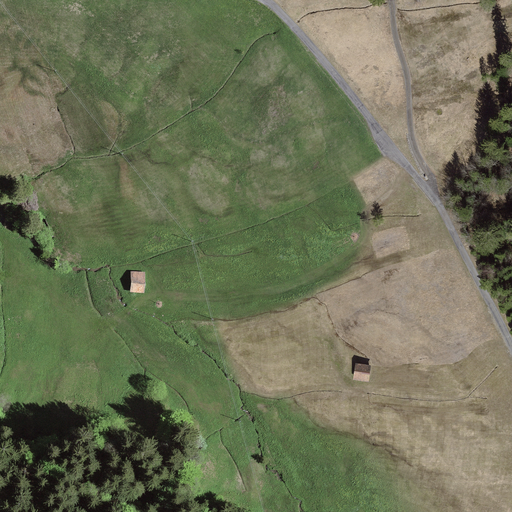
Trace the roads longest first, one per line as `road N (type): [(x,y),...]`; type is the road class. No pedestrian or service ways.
road 1 (unclassified): [(511,343),(421,174),(382,138),(281,11),(258,0)]
road 2 (track): [(421,174),(364,199),(361,251),(340,268),(276,294),(221,304),(138,304)]
road 3 (track): [(421,174),(392,0)]
